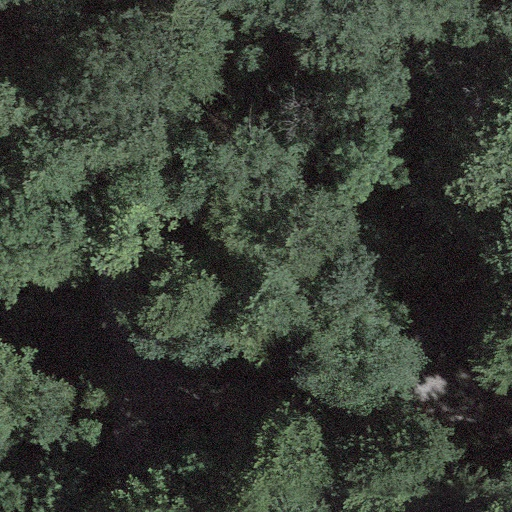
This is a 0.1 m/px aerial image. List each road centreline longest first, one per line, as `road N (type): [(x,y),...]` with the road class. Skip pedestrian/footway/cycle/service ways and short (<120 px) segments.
road 1 (track): [(98,0),(148,252),(125,431),(96,511)]
road 2 (track): [(511,345),(430,218),(292,250),(148,252)]
